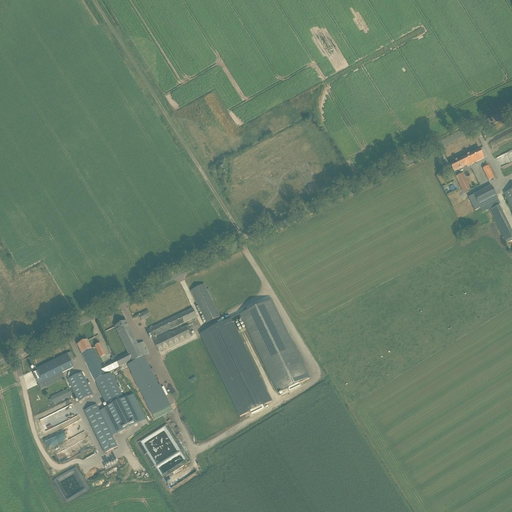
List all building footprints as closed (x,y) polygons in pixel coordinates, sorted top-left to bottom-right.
[(449,164),(453,172),(466,166),(467,167),(484,159),(480,149),(449,164)] [(483,169),(489,181),(494,178),(488,166),(483,169)] [(459,183),(464,193),(471,190),(465,180),(463,175),(456,178),(459,183)] [(480,209),(482,213),(500,204),(491,186),(468,198),(475,211),(480,209)] [(204,285),(191,291),(206,324),(219,317),(204,285)] [(271,300),(199,334),(239,417),(271,402),(233,323),(241,319),(277,394),(309,379),(271,300)] [(193,308),(148,330),(150,334),(159,352),(191,337),(186,327),(172,334),(170,330),(197,317),(195,313),(193,308)] [(147,310),(139,315),(142,321),(150,317),(147,310)] [(128,366),(155,420),(173,411),(160,386),(158,387),(144,357),(150,354),(144,342),(138,345),(126,321),(115,327),(128,353),(115,359),(119,368),(132,361),(133,363),(128,366)] [(87,341),(77,346),(80,350),(82,355),(95,382),(96,382),(107,376),(106,374),(119,368),(115,359),(102,366),(101,364),(99,361),(100,360),(99,359),(94,349),(94,348),(92,349),(89,345),(87,341)] [(100,344),(95,347),(95,348),(100,358),(105,356),(106,356),(100,344)] [(33,369),(42,390),(66,379),(63,373),(76,368),(72,359),(74,359),(71,353),(33,369)] [(68,380),(78,402),(93,395),(82,373),(68,380)] [(107,376),(96,382),(97,385),(108,408),(101,411),(114,435),(142,421),(130,397),(124,400),(113,377),(112,377),(111,374),(107,376)] [(51,399),(48,400),(50,404),(53,403),(53,405),(72,396),(68,389),(50,398),(51,399)] [(84,411),(104,454),(118,447),(97,405),(84,411)]
